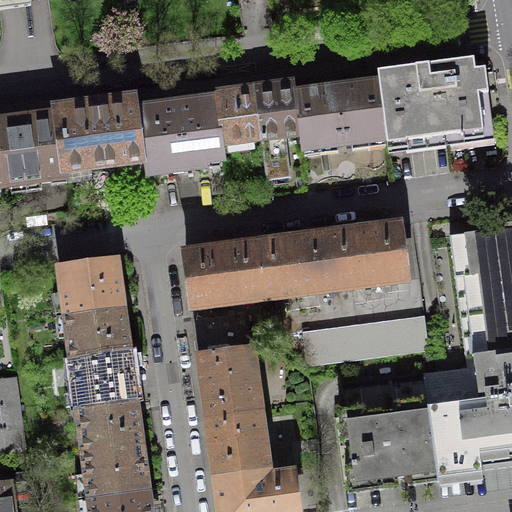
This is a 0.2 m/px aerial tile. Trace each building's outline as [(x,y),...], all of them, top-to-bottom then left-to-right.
[(377,73),(378,81),(387,141),(387,144),(483,131),(479,101),(478,95),(488,94),(485,70),(475,71),(474,60),(426,66),(377,73)] [(295,84),(293,84),(300,133),(303,152),(387,141),(378,81),(329,87),(296,91),(295,84)] [(266,87),(254,89),(261,138),(266,180),(289,177),(283,135),(300,133),(293,84),(266,87)] [(261,138),(254,89),(243,90),(215,94),(222,143),(223,143),(261,138)] [(138,99),(136,99),(147,176),(164,173),(164,174),(207,169),(207,163),(225,160),(223,143),(222,143),(215,94),(214,94),(214,96),(176,101),(139,107),(138,99)] [(147,176),(136,99),(113,102),(75,107),(57,109),(66,179),(67,179),(66,169),(143,159),(146,176),(147,176)] [(17,120),(0,122),(0,187),(66,179),(57,109),(57,115),(17,120)] [(328,235),(335,290),(407,281),(399,225),(363,230),(328,235)] [(511,229),(448,239),(472,404),(424,411),(434,481),(436,496),(481,489),(480,479),(511,474),(511,229)] [(257,244),(264,299),(335,290),(328,235),(292,240),(257,244)] [(193,309),(264,299),(257,244),(221,249),(185,254),(193,309)] [(66,316),(122,309),(121,300),(116,262),(60,269),(66,316)] [(66,316),(73,362),(129,354),(128,353),(123,317),(122,309),(66,316)] [(199,357),(199,358),(252,351),(252,350),(247,314),(195,320),(197,339),(200,357),(199,357)] [(383,326),(340,332),(344,362),(429,351),(425,321),(383,326)] [(344,362),(340,332),(322,334),(303,337),(306,363),(312,367),(344,362)] [(207,416),(260,409),(252,351),(199,358),(203,387),(207,416)] [(79,407),(135,400),(134,391),(129,354),(73,362),(79,407)] [(14,380),(0,382),(0,405),(0,406),(3,428),(6,452),(23,450),(18,415),(14,380)] [(85,452),(85,453),(141,445),(136,408),(135,400),(79,407),(85,452)] [(393,487),(434,481),(424,411),(423,406),(341,417),(351,492),(393,487)] [(260,409),(207,416),(211,446),(215,476),(268,469),(260,409)] [(91,498),(146,491),(145,483),(140,447),(141,447),(141,445),(85,453),(91,498)] [(269,475),(268,469),(215,476),(219,502),(220,511),(297,511),(293,472),(269,475)] [(32,481),(0,485),(0,511),(12,511),(11,503),(35,500),(32,481)] [(149,511),(147,499),(146,491),(91,498),(92,511),(149,511)]
